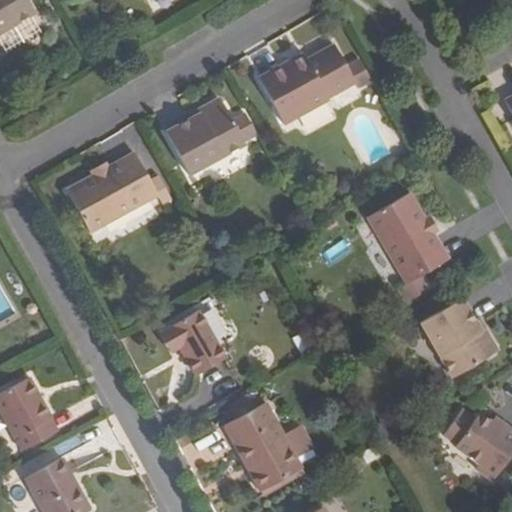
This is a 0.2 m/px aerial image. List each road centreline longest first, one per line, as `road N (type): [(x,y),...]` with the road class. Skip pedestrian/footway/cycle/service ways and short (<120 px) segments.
road 1 (residential): [(178,511),(0,185)]
road 2 (residential): [(0,177),(304,0)]
road 3 (residential): [(390,0),(511,213)]
